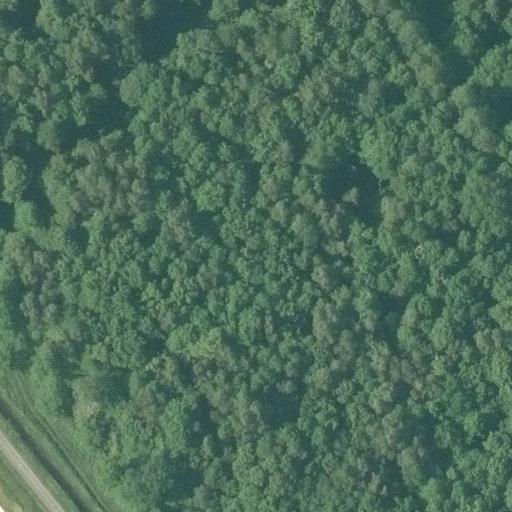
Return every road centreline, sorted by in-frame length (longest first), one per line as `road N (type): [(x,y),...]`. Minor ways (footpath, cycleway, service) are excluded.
road 1 (track): [(0,234),(151,67),(174,49),(290,0)]
road 2 (track): [(0,350),(14,364),(37,422),(108,511)]
